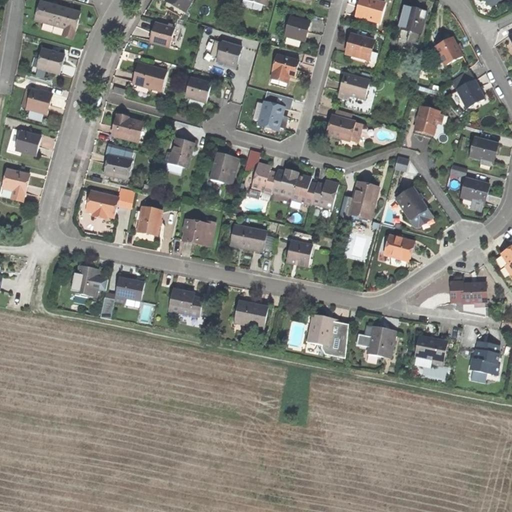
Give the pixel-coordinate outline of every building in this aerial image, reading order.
[(167,0),(164,6),(182,16),(191,0),(167,0)] [(376,2),(369,0),(361,0),(357,17),(380,23),(385,4),(376,2)] [(509,0),(504,0),(496,4),(497,5),(500,11),(511,5),(509,0)] [(62,38),(71,40),(79,13),(71,11),(50,6),(39,3),(34,22),(42,24),(40,30),(62,36),(62,38)] [(416,10),(407,8),(399,37),(410,40),(410,43),(418,45),(426,13),(416,10)] [(311,22),(290,17),(285,36),(305,42),(308,31),(311,22)] [(149,42),(168,48),(173,29),(154,23),(152,32),(149,42)] [(349,59),(368,64),(374,41),(352,35),(348,47),(346,54),(350,55),(349,59)] [(453,38),(436,47),(446,66),(464,56),(460,51),(459,48),(457,45),(453,38)] [(232,66),(237,67),(243,48),(223,42),(217,61),(232,66)] [(43,50),(41,59),(38,69),(45,71),(60,75),(63,66),(66,56),(43,50)] [(272,72),(273,72),(290,77),(295,78),(297,71),(300,62),(277,55),(272,72)] [(38,69),(41,59),(36,58),(32,71),(44,75),(45,71),(38,69)] [(132,83),(161,91),(166,71),(138,63),(135,74),(132,83)] [(453,81),(458,91),(466,106),(468,109),(485,99),(481,92),(468,70),(453,81)] [(290,77),(273,72),(271,80),(288,84),(290,77)] [(349,97),(364,101),(370,81),(360,78),(360,79),(345,75),(341,87),(338,98),(348,101),(349,97)] [(428,79),(419,77),(417,85),(426,87),(428,79)] [(186,98),(207,104),(209,97),(212,85),(191,79),(186,98)] [(112,92),(122,95),(124,90),(113,87),(112,92)] [(27,110),(47,115),(50,104),(53,96),(32,90),(32,92),(27,108),(27,110)] [(23,107),(27,108),(32,92),(27,91),(23,107)] [(459,109),(466,106),(458,91),(452,94),(459,109)] [(253,120),(260,122),(264,105),(258,103),(253,120)] [(264,103),(264,105),(260,122),(259,126),(279,131),(281,120),(284,108),(264,103)] [(421,108),(415,131),(434,136),(436,129),(437,125),(440,115),(440,113),(421,108)] [(336,110),(334,117),(348,121),(351,114),(336,110)] [(112,135),(135,142),(141,123),(128,119),(128,118),(118,115),(115,125),(112,135)] [(341,139),(350,141),(355,123),(348,121),(334,117),(333,117),(332,123),(330,130),(333,131),(331,136),(341,139)] [(362,125),(355,123),(350,141),(341,139),(339,146),(351,150),(356,147),(362,125)] [(16,154),(16,151),(21,132),(13,130),(7,152),(16,154)] [(433,139),(434,136),(415,131),(414,134),(433,139)] [(42,137),(21,132),(16,151),(37,157),(39,147),(42,137)] [(492,163),(494,163),(496,154),(498,145),(476,138),(471,157),(482,160),(492,163)] [(166,162),(187,168),(195,144),(186,141),(177,139),(173,153),(169,152),(166,162)] [(107,155),(109,156),(132,161),(134,151),(109,145),(107,155)] [(252,169),(257,171),(259,164),(262,154),(252,151),(246,170),(251,172),(252,169)] [(233,183),(237,167),(231,165),(227,164),(229,155),(226,154),(219,152),(211,180),(225,184),(226,181),(233,183)] [(132,161),(109,156),(107,165),(105,175),(128,180),(132,161)] [(406,173),(409,160),(399,158),(395,170),(406,173)] [(272,195),(273,193),(278,175),(278,173),(272,172),(273,168),(269,167),(259,164),(257,171),(250,195),(252,199),(257,200),(260,198),(261,192),(272,195)] [(467,170),(452,166),(450,174),(465,178),(467,170)] [(8,171),(4,189),(26,194),(27,187),(30,176),(8,171)] [(273,193),(293,199),(299,176),(300,175),(291,172),(287,171),(285,177),(278,175),(273,193)] [(313,206),(313,204),(317,190),(311,188),(313,180),(307,179),(299,176),(293,199),(293,201),(313,206)] [(490,185),(467,179),(462,198),(474,202),(484,204),(485,205),(488,195),(490,185)] [(313,204),(333,210),(340,186),(333,185),(327,183),(325,191),(318,188),(317,190),(313,204)] [(355,199),(351,212),(372,218),(379,189),(366,186),(359,184),(355,199)] [(0,197),(24,202),(26,194),(4,189),(1,189),(0,193),(0,197)] [(119,199),(118,206),(132,209),(136,192),(121,189),(119,199)] [(419,228),(433,218),(421,201),(419,196),(416,193),(414,189),(397,200),(414,227),(419,228)] [(118,206),(119,199),(109,196),(94,193),(89,213),(93,214),(93,217),(106,220),(107,217),(114,219),(118,206)] [(340,217),(350,219),(351,212),(355,199),(345,197),(340,217)] [(483,210),(484,204),(474,202),(471,209),(481,212),(483,210)] [(163,212),(142,208),(137,232),(149,234),(158,236),(163,212)] [(371,222),(372,218),(351,212),(350,219),(362,223),(363,220),(371,222)] [(216,227),(188,221),(184,241),(195,243),(212,247),(216,227)] [(247,249),(264,253),(265,247),(267,239),(268,233),(236,226),(231,246),(247,249)] [(415,244),(389,236),(384,256),(410,263),(412,255),(415,244)] [(274,241),(267,239),(265,247),(272,248),(274,241)] [(313,247),(292,242),(287,264),(294,266),(294,263),(300,264),(308,266),(313,247)] [(511,247),(509,250),(502,255),(508,264),(511,269),(511,247)] [(99,289),(106,291),(108,281),(99,279),(93,278),(95,270),(89,268),(81,267),(75,293),(89,296),(88,301),(96,303),(99,289)] [(116,296),(115,301),(125,303),(126,299),(141,302),(144,284),(132,282),(120,279),(116,296)] [(486,303),(487,303),(486,284),(475,284),(463,285),(463,283),(451,284),(453,302),(463,302),(463,304),(476,303),(486,303)] [(170,310),(199,317),(203,300),(194,298),(195,294),(186,292),(174,290),(170,310)] [(111,319),(115,301),(116,296),(106,294),(101,318),(111,321),(111,319)] [(246,326),(264,329),(269,308),(259,306),(259,307),(255,307),(250,306),(251,304),(240,302),(236,320),(247,322),(246,326)] [(326,355),(345,359),(349,326),(339,323),(338,324),(327,322),(328,319),(320,317),(312,315),(307,343),(322,346),(321,349),(326,355)] [(367,326),(365,336),(373,337),(374,328),(367,326)] [(384,355),(392,357),(396,334),(385,332),(385,329),(380,328),(374,327),(374,328),(373,337),(365,336),(359,335),(357,345),(371,348),(369,355),(384,357),(384,355)] [(420,338),(416,357),(433,361),(433,365),(443,367),(447,343),(436,341),(436,342),(432,341),(429,340),(429,339),(420,338)] [(476,351),(479,351),(499,355),(500,346),(488,344),(478,342),(476,351)] [(499,355),(479,351),(477,361),(472,360),(470,371),(498,376),(500,365),(498,364),(500,355),(499,355)] [(432,368),(433,365),(433,361),(416,357),(414,365),(432,368)]
